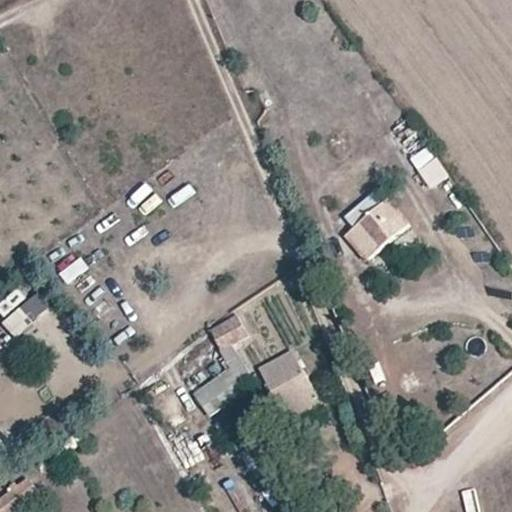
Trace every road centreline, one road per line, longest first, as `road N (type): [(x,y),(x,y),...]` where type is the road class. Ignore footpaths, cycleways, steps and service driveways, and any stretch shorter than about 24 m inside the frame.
road 1 (track): [(385,511),(261,159),(194,0)]
road 2 (track): [(418,511),(511,399)]
